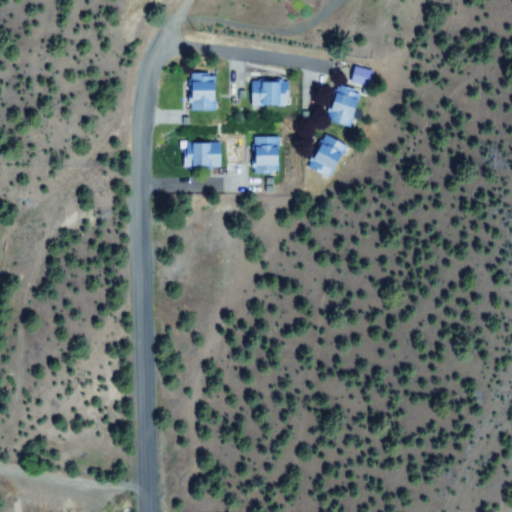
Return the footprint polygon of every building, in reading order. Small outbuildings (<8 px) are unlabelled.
[(186,112),(213,112),(213,75),(186,75),(186,112)] [(246,107),(281,107),(281,82),(246,82),(246,107)] [(342,129),(354,102),(330,91),(317,118),(342,129)] [(339,147),(317,135),(304,161),(326,173),(339,147)] [(276,175),(275,138),(248,138),(249,175),(276,175)] [(188,168),(219,168),(219,143),(188,143),(188,168)]
